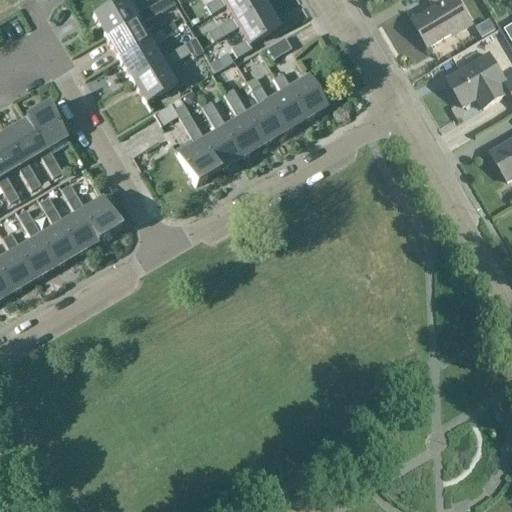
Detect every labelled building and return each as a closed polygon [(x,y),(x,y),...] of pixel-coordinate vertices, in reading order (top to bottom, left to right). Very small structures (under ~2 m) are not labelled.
[(185,0),(187,3),(192,0),(219,0),(220,1),(186,21),(189,26),(233,0),(185,0)] [(233,0),(209,14),(189,26),(191,30),(225,10),(233,23),(208,38),(211,43),(266,10),(260,0),(233,0)] [(458,37),(471,29),(454,0),(453,0),(442,7),(437,0),(431,0),(427,3),(433,12),(411,25),(427,52),(456,34),(458,37)] [(124,2),(93,20),(106,42),(137,24),(134,20),(124,2)] [(266,10),(211,43),(213,46),(238,32),(246,45),(232,53),(237,61),(251,53),(249,50),(279,32),(266,10)] [(137,24),(106,42),(119,64),(150,46),(147,41),(140,28),(153,20),(148,12),(134,20),(137,24)] [(150,46),(119,64),(132,86),(163,68),(160,63),(152,50),(166,42),(161,33),(147,41),(150,46)] [(163,68),(132,86),(145,108),(176,90),(165,72),(179,64),(189,58),(192,63),(203,57),(198,47),(195,43),(174,55),(160,63),(163,68)] [(274,65),(292,55),(286,45),(268,55),(274,65)] [(226,59),(209,70),(214,79),(232,68),(226,59)] [(511,79),(504,85),(488,59),(446,84),(462,111),(476,103),(482,113),(502,101),(503,103),(511,99),(511,100),(511,79)] [(282,78),(273,83),(281,97),(286,94),(304,125),(326,112),(308,81),(290,92),(282,78)] [(254,81),(245,87),(251,96),(260,110),(264,108),(282,138),(304,125),(286,94),(281,97),(268,105),(260,91),(254,81)] [(232,94),(224,99),(230,109),(238,123),(242,121),(260,151),(282,138),(264,108),(260,110),(246,118),(238,104),(232,94)] [(192,98),(182,102),(192,124),(202,120),(192,98)] [(210,107),(202,112),(208,122),(216,136),(220,134),(239,164),(260,151),(242,121),(238,123),(225,131),(217,117),(210,107)] [(170,109),(166,111),(152,119),(159,131),(177,120),(170,109)] [(183,109),(174,115),(187,135),(195,130),(183,109)] [(48,111),(26,124),(44,155),(48,153),(66,142),(48,111)] [(26,124),(4,137),(22,168),(26,166),(38,158),(46,172),(55,167),(56,167),(48,153),(44,155),(26,124)] [(195,130),(187,135),(192,144),(195,149),(199,147),(217,177),(239,164),(220,134),(216,136),(203,144),(195,130)] [(4,137),(0,139),(0,180),(0,181),(4,178),(16,171),(24,185),(30,196),(40,191),(33,180),(34,179),(26,166),(22,168),(4,137)] [(511,143),(489,157),(506,186),(511,183),(511,143)] [(192,144),(174,155),(177,159),(177,160),(195,190),(217,177),(199,147),(195,149),(192,144)] [(55,167),(46,172),(52,183),(61,178),(55,167)] [(0,180),(0,194),(2,198),(9,209),(18,203),(12,192),(4,178),(0,181),(0,180)] [(70,190),(61,195),(75,219),(80,216),(98,247),(120,234),(102,203),(84,214),(70,190)] [(48,202),(39,208),(54,232),(58,229),(76,260),(98,247),(80,216),(75,219),(62,226),(48,202)] [(26,215),(18,220),(32,244),(36,242),(54,272),(76,260),(58,229),(54,232),(40,239),(26,215)] [(11,238),(2,243),(10,257),(14,255),(32,285),(54,272),(36,242),(32,244),(19,252),(11,238)] [(0,280),(10,298),(32,285),(14,255),(10,257),(0,263),(0,280)] [(0,304),(10,298),(0,280),(0,304)]
